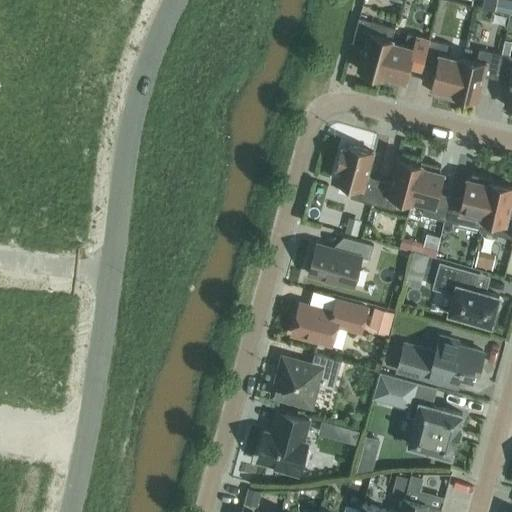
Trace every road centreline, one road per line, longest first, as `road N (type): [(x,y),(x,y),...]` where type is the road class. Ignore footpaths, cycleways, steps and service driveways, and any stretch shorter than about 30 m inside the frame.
road 1 (residential): [(204,511),(320,100),(511,141)]
road 2 (unclassified): [(69,511),(125,147),(136,94),(175,0)]
road 3 (residential): [(477,511),(511,387)]
